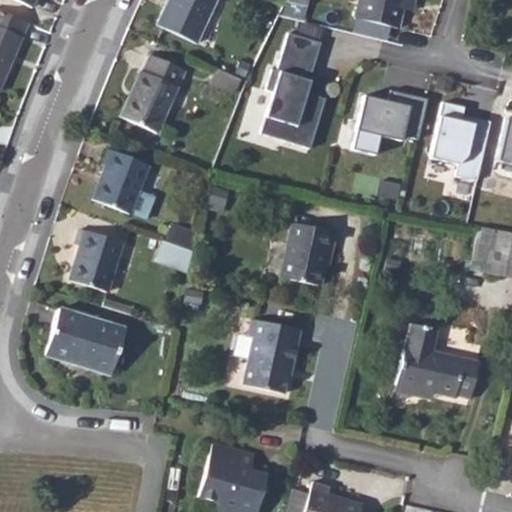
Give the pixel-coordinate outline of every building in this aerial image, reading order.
[(32,0),(2,0),(28,10),(32,0)] [(221,0),(173,0),(159,34),(200,51),(221,0)] [(357,0),(352,22),(394,32),(399,12),(402,2),(410,3),(411,0),(357,0)] [(402,2),(399,12),(409,13),(410,3),(402,2)] [(0,76),(20,29),(0,19),(0,76)] [(271,101),(262,142),(313,153),(324,102),(298,96),(303,76),(309,77),(316,47),(282,41),(273,80),(268,79),(264,100),(271,101)] [(136,77),(114,122),(151,139),(181,77),(146,62),(138,78),(136,77)] [(389,103),(365,96),(355,148),(376,154),(381,136),(404,141),(406,134),(415,137),(428,96),(393,88),(389,103)] [(474,182),(488,123),(460,116),(462,108),(440,103),(427,159),(455,165),(452,177),(474,182)] [(511,119),(502,117),(494,162),(511,164),(511,119)] [(100,168),(86,202),(124,217),(144,169),(102,152),(95,166),(100,168)] [(290,223),(277,276),(316,286),(324,250),(328,251),(332,233),(290,223)] [(511,233),(476,227),(470,262),(511,269),(511,233)] [(75,249),(65,282),(103,294),(117,245),(75,231),(70,247),(75,249)] [(167,231),(161,245),(188,254),(192,241),(167,231)] [(161,245),(154,261),(184,271),(188,254),(161,245)] [(55,313),(42,357),(108,377),(121,332),(55,313)] [(248,336),(237,383),(278,394),(285,366),(288,366),(296,332),(248,320),(244,335),(248,336)] [(400,352),(393,391),(451,402),(452,397),(468,400),(475,365),(429,357),(433,335),(404,330),(400,352)] [(245,472),(236,470),(239,455),(207,448),(195,502),(216,507),(215,511),(254,511),(262,476),(245,472)] [(239,455),(236,470),(245,472),(249,457),(239,455)] [(345,511),(349,499),(324,492),(325,487),(309,483),(300,511),(345,511)] [(349,499),(345,511),(356,511),(360,503),(349,499)]
